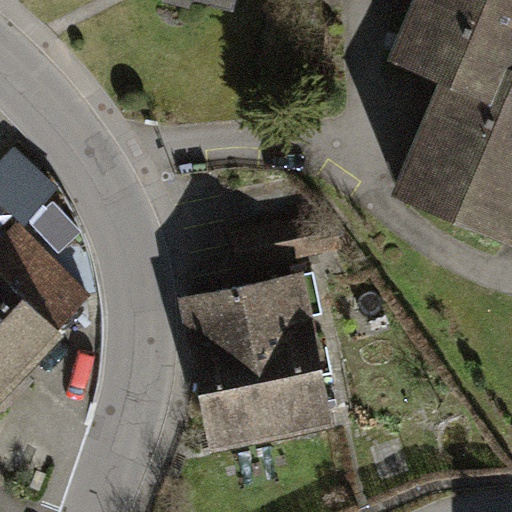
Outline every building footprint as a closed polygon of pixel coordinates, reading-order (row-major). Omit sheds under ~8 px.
[(166,0),(164,13),(240,29),(246,0),(166,0)] [(511,0),(421,0),(396,65),(449,86),(404,200),(511,242),(511,0)] [(0,202),(25,227),(64,189),(20,145),(0,165),(0,202)] [(300,215),(235,233),(244,268),(310,250),(300,215)] [(0,412),(103,305),(24,229),(0,253),(0,412)] [(295,273),(185,296),(215,437),(324,414),(295,273)]
